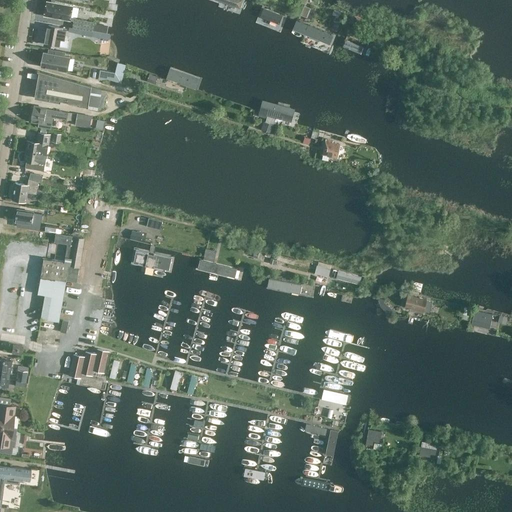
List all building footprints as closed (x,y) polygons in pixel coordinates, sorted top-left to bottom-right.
[(71,20),(74,5),(46,0),(44,15),(71,20)] [(310,7),(304,5),(301,14),(306,16),(310,7)] [(265,7),(261,17),(280,23),(283,15),(265,7)] [(360,25),(362,19),(354,16),(352,22),(360,25)] [(94,30),(95,21),(75,18),(73,27),(94,30)] [(330,31),(299,19),(295,28),(326,41),(330,31)] [(65,39),(67,29),(48,25),(45,44),(60,46),(61,39),(65,39)] [(107,34),(98,32),(93,31),(92,36),(110,39),(111,34),(107,34)] [(364,47),(346,40),(344,46),(362,54),(364,47)] [(43,52),(41,66),(68,71),(70,57),(65,56),(66,52),(53,49),(52,54),(43,52)] [(165,67),(134,55),(131,68),(150,74),(156,76),(161,78),(165,67)] [(118,77),(119,69),(95,67),(94,75),(118,77)] [(105,95),(100,95),(101,89),(40,71),(35,97),(61,101),(61,99),(88,105),(88,104),(103,107),(105,95)] [(156,76),(150,74),(147,81),(154,83),(156,76)] [(141,89),(143,81),(136,79),(133,86),(141,89)] [(291,123),(294,109),(263,101),(260,115),(291,123)] [(39,122),(39,126),(51,128),(53,117),(67,119),(69,112),(34,106),(33,114),(31,114),(29,120),(32,120),(32,121),(39,122)] [(272,133),(275,124),(265,121),(262,130),(272,133)] [(47,154),(51,134),(39,132),(38,142),(28,141),(26,151),(47,154)] [(60,143),(62,134),(54,132),(52,141),(60,143)] [(338,158),(341,144),(328,140),(324,155),(338,158)] [(46,164),(47,154),(26,151),(25,161),(27,161),(26,167),(33,169),(34,162),(46,164)] [(59,163),(61,156),(51,155),(50,162),(59,163)] [(41,183),(42,178),(40,178),(41,176),(31,173),(29,179),(28,186),(16,183),(13,199),(26,202),(28,192),(37,194),(38,182),(41,183)] [(90,195),(93,179),(88,178),(86,187),(80,186),(79,193),(90,195)] [(36,213),(18,210),(16,221),(32,224),(33,219),(43,221),(44,213),(36,211),(36,213)] [(163,221),(150,218),(148,225),(161,229),(163,221)] [(143,234),(132,231),(131,238),(141,240),(143,234)] [(82,256),(85,238),(56,234),(55,242),(68,244),(66,253),(82,256)] [(206,248),(204,256),(215,259),(216,251),(206,248)] [(138,250),(137,249),(134,262),(169,270),(172,257),(138,250)] [(77,283),(82,256),(66,253),(65,262),(44,259),(38,294),(45,295),(41,320),(59,323),(67,281),(77,283)] [(237,268),(201,259),(199,268),(236,276),(237,268)] [(324,267),(323,271),(322,275),(329,277),(331,269),(324,267)] [(303,284),(270,278),(268,287),(301,294),(303,284)] [(379,300),(381,307),(389,315),(390,315),(394,311),(385,303),(385,301),(389,294),(385,292),(382,294),(379,300)] [(431,313),(433,303),(428,302),(429,300),(409,295),(406,308),(426,312),(431,313)] [(474,324),(489,328),(492,314),(486,313),(485,317),(476,315),(474,324)] [(508,325),(510,318),(501,316),(500,323),(508,325)] [(21,354),(22,346),(13,345),(12,352),(21,354)] [(104,372),(108,352),(98,350),(97,354),(86,352),(85,357),(74,355),(70,375),(81,377),(82,372),(93,375),(94,369),(104,372)] [(0,371),(9,373),(11,360),(0,358),(0,371)] [(120,361),(114,359),(110,377),(116,378),(120,361)] [(133,383),(137,365),(131,364),(127,381),(133,383)] [(143,385),(149,387),(153,369),(147,368),(143,385)] [(26,382),(27,371),(17,369),(15,381),(26,382)] [(181,372),(175,370),(170,388),(176,389),(181,372)] [(0,385),(7,386),(9,373),(0,371),(0,385)] [(192,375),(187,392),(194,394),(198,377),(192,375)] [(347,394),(322,388),(321,396),(346,402),(347,394)] [(16,427),(12,427),(14,407),(10,406),(11,399),(0,397),(0,452),(10,454),(11,447),(14,447),(16,427)] [(380,442),(382,432),(369,429),(367,440),(380,442)] [(422,441),(419,455),(430,457),(431,453),(436,454),(438,444),(422,441)] [(485,459),(489,454),(484,451),(480,456),(485,459)] [(31,481),(32,470),(0,465),(0,511),(4,482),(20,484),(20,480),(31,481)]
